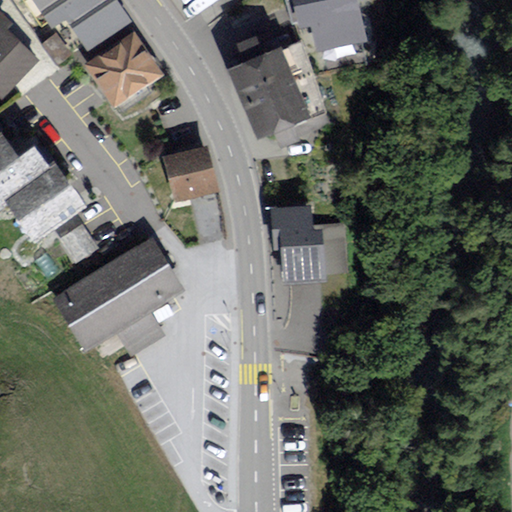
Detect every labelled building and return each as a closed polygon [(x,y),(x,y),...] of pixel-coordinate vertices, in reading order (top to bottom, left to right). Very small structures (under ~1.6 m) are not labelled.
[(119,0),(39,0),(58,29),(75,20),(93,51),(135,25),(119,0)] [(299,0),(307,36),(320,33),(325,55),(377,45),(369,0),(299,0)] [(18,25),(0,10),(0,91),(9,99),(44,60),(12,33),(18,25)] [(140,29),(83,64),(116,116),(172,82),(140,29)] [(54,33),(39,42),(55,63),(69,53),(54,33)] [(252,66),(233,74),(267,147),(334,117),(308,46),(277,56),(269,39),(245,49),(252,66)] [(15,127),(0,137),(0,209),(10,225),(26,216),(32,227),(68,203),(15,127)] [(211,153),(168,162),(177,205),(221,196),(211,153)] [(347,226),(322,227),(321,205),(274,207),(276,254),(288,254),(289,282),(349,280),(347,226)] [(99,217),(78,230),(94,254),(115,241),(99,217)] [(159,238),(56,299),(91,355),(122,337),(135,359),(172,337),(158,316),(192,294),(159,238)] [(41,337),(0,286),(0,361),(3,365),(41,337)]
